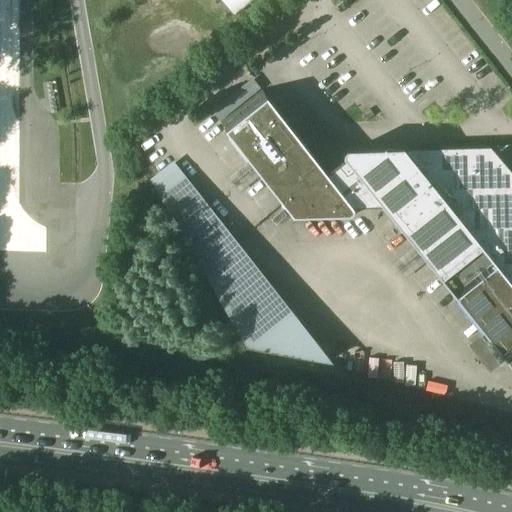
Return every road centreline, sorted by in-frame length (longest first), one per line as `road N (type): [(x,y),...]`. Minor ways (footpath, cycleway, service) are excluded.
road 1 (secondary): [(497,511),(343,482),(0,436)]
road 2 (secondary): [(0,451),(430,511)]
road 3 (unknown): [(0,270),(18,284),(45,282),(88,245),(73,0)]
